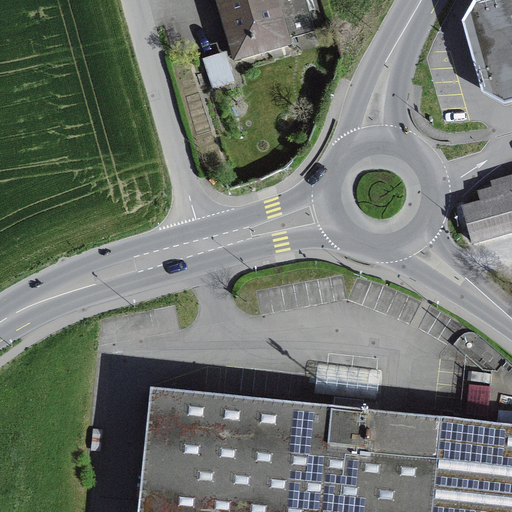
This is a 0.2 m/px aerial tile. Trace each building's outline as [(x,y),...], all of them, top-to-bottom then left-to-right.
[(227,0),(245,68),(303,53),(298,34),(328,26),(321,0),(227,0)] [(511,0),(483,0),(476,2),(465,21),(484,89),(504,99),(511,96),(511,0)] [(226,54),(205,58),(210,86),(231,83),(226,54)] [(498,199),(466,209),(479,250),(511,239),(511,177),(493,184),(498,199)] [(321,362),(316,392),(376,401),(381,371),(321,362)] [(511,511),(511,426),(148,390),(136,511),(511,511)]
